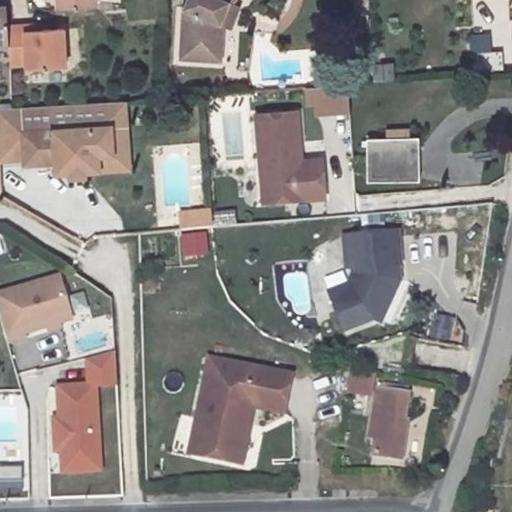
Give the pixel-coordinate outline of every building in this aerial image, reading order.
[(57,0),(58,9),(96,6),(95,0),(57,0)] [(185,8),(182,60),(220,62),(223,24),(220,23),(228,6),(230,7),(236,0),(190,0),(186,9),(185,8)] [(223,24),(231,28),(239,11),(230,7),(228,6),(220,23),(223,24)] [(0,46),(10,46),(8,25),(7,7),(0,7),(0,46)] [(8,25),(10,46),(11,65),(27,64),(27,69),(66,67),(63,29),(42,30),(25,31),(24,25),(8,25)] [(470,56),(471,77),(502,75),(501,54),(470,56)] [(393,61),(372,62),(373,79),(394,77),(393,61)] [(308,85),(310,114),(350,112),(349,83),(308,85)] [(295,112),(254,115),(261,203),(323,198),(321,168),(300,170),(299,162),(295,112)] [(96,161),(127,159),(124,125),(109,127),(111,154),(96,155),(96,161)] [(109,127),(20,132),(22,165),(53,163),(54,173),(69,172),(82,171),(96,170),(96,161),(96,155),(111,154),(109,127)] [(419,181),(419,138),(367,139),(367,181),(419,181)] [(300,170),(321,168),(320,160),(299,162),(300,170)] [(433,229),(453,228),(452,209),(433,210),(433,229)] [(208,214),(178,215),(179,230),(209,228),(208,214)] [(400,265),(396,231),(339,235),(341,271),(347,271),(347,277),(343,285),(323,289),(339,339),(377,326),(397,283),(396,265),(400,265)] [(306,272),(285,272),(286,312),(306,312),(306,272)] [(69,322),(53,273),(0,289),(0,330),(5,347),(26,340),(24,334),(69,322)] [(84,354),(85,381),(51,382),(54,474),(102,473),(99,386),(117,386),(116,353),(84,354)] [(279,413),(287,376),(205,358),(191,422),(201,424),(195,450),(233,458),(245,406),(249,407),(279,413)] [(371,397),(375,374),(352,371),(348,394),(371,397)] [(400,442),(403,422),(408,393),(377,389),(369,438),(375,440),(373,455),(401,461),(404,443),(400,442)] [(191,422),(184,452),(237,464),(249,407),(245,406),(233,458),(195,450),(201,424),(191,422)] [(408,423),(403,422),(400,442),(404,443),(408,423)] [(296,461),(294,488),(316,489),(317,462),(296,461)] [(19,466),(0,465),(0,480),(19,481),(19,466)]
